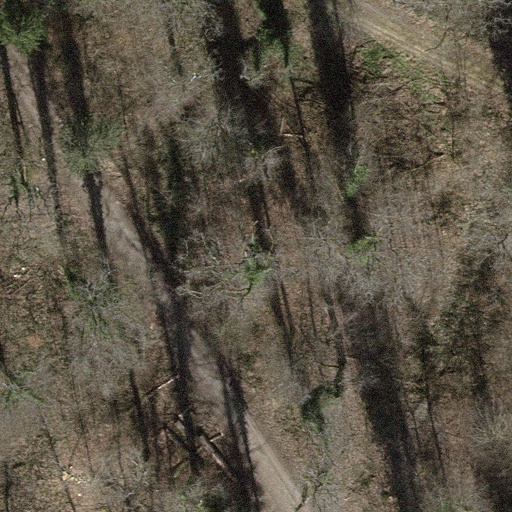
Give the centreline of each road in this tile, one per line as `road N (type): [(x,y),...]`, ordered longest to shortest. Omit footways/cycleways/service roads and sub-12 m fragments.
road 1 (track): [(295,511),(0,43)]
road 2 (track): [(356,0),(511,80)]
